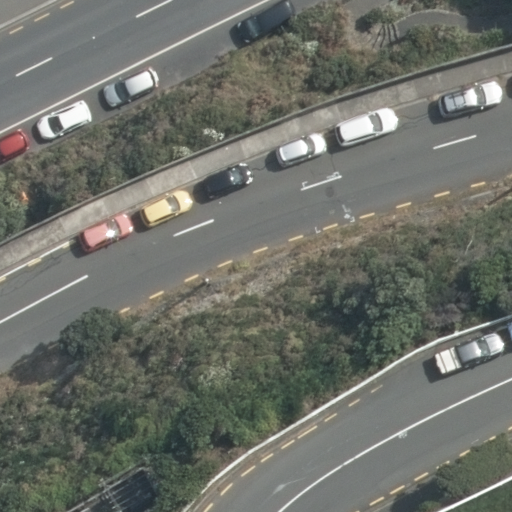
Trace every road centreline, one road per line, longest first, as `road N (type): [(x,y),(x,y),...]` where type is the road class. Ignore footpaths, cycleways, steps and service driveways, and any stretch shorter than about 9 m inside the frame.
road 1 (tertiary): [(0,321),(179,235),(511,124)]
road 2 (tertiary): [(511,386),(351,458),(275,511)]
road 3 (secondary): [(0,73),(150,0)]
